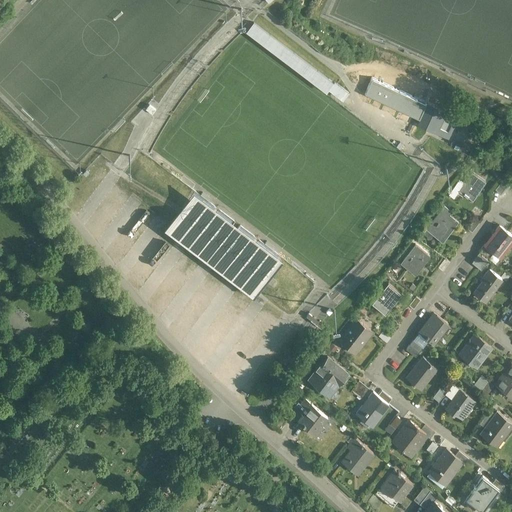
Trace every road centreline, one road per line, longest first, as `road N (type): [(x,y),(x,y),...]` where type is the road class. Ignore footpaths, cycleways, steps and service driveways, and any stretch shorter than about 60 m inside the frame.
road 1 (unclassified): [(356,511),(149,320),(0,143)]
road 2 (residential): [(373,370),(511,482)]
